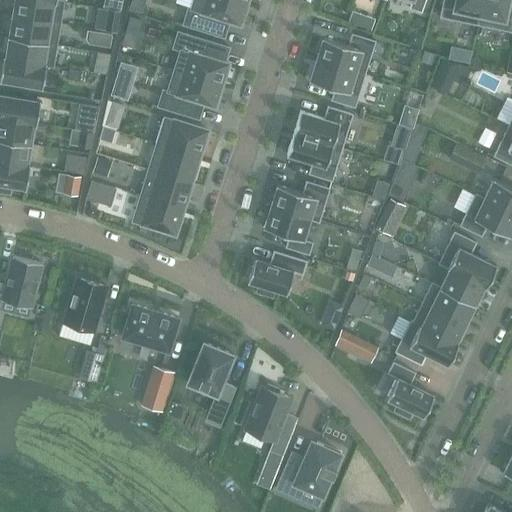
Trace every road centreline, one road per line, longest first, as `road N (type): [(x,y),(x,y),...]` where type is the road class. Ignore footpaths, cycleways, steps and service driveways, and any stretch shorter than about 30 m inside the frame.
road 1 (residential): [(201,284),(311,364),(372,433),(410,492)]
road 2 (residential): [(201,284),(291,0)]
road 3 (residential): [(511,286),(410,492)]
road 4 (residential): [(0,213),(126,249),(201,284)]
road 5 (residential): [(451,511),(511,388)]
